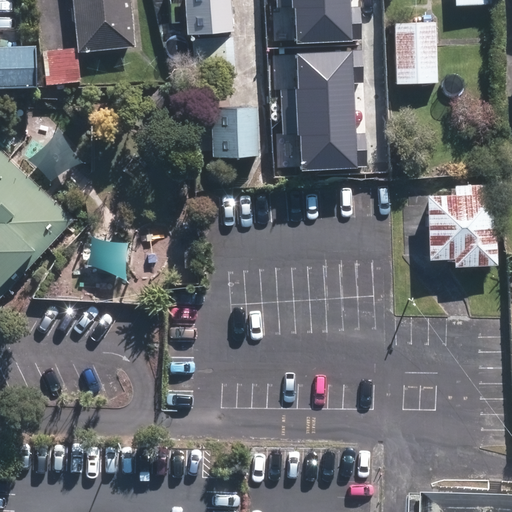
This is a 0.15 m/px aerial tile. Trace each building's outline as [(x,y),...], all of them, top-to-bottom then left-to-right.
[(72,0),(77,45),(78,50),(134,44),(129,0),(72,0)] [(233,29),(231,0),(183,0),(186,33),(233,29)] [(278,0),(279,9),(273,9),(274,44),(362,39),(361,8),(352,8),(351,0),(278,0)] [(441,82),(438,22),(398,23),(400,83),(441,82)] [(232,34),(192,36),(194,77),(235,74),(232,34)] [(43,45),(0,43),(0,80),(43,81),(43,45)] [(78,50),(77,45),(44,49),(47,82),(81,79),(78,50)] [(362,51),(296,54),(298,90),(281,91),(284,136),(278,136),(280,171),(368,166),(366,135),(357,135),(354,83),(364,83),(362,51)] [(258,152),(257,104),(212,104),(212,153),(258,152)] [(0,299),(74,223),(0,152),(0,299)] [(454,264),(498,263),(495,181),(454,182),(455,192),(426,193),(428,257),(454,256),(454,264)] [(181,329),(182,292),(165,292),(164,328),(181,329)]
